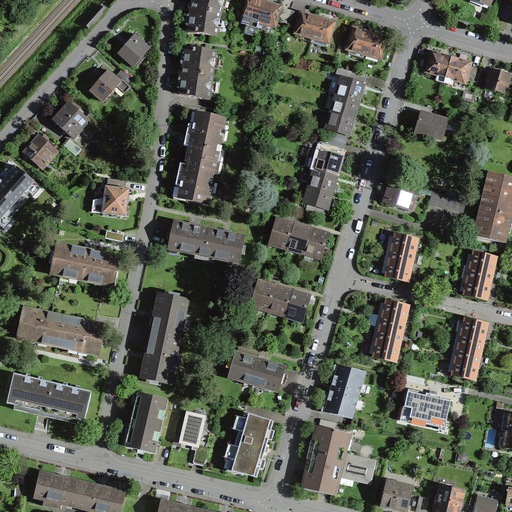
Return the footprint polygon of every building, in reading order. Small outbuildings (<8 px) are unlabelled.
[(190,15),(189,15),(187,16),(186,25),(187,26),(189,27),(188,33),(217,37),(220,14),(224,0),(193,0),(194,0),(191,8),(190,15)] [(259,22),(265,3),(255,0),(247,0),(243,17),(244,17),(242,23),(257,28),(259,22)] [(275,26),(277,21),(287,24),(291,11),(270,4),(265,3),(259,22),(275,26)] [(89,28),(93,24),(94,25),(97,22),(104,14),(103,13),(107,8),(105,6),(87,26),(89,28)] [(296,33),(312,37),(318,18),(307,15),(291,11),(287,24),(298,27),(296,33)] [(322,20),(318,18),(312,37),(328,42),(334,23),(322,20)] [(364,54),(370,34),(359,31),(354,29),(348,49),(364,54)] [(122,44),(125,47),(119,53),(130,63),(136,57),(140,60),(149,49),(144,44),(144,43),(139,40),(132,33),(123,44),(122,44)] [(381,59),(387,39),(376,36),(370,34),(364,54),(381,59)] [(179,89),(180,89),(179,94),(209,101),(216,52),(186,48),(185,54),(184,53),(182,55),(181,63),(182,65),(183,65),(182,76),(182,78),(180,78),(179,79),(177,87),(179,89)] [(446,77),(451,58),(437,54),(432,52),(427,72),(446,77)] [(465,83),(465,82),(476,86),(481,71),(470,68),(471,64),(457,60),(451,58),(446,77),(465,83)] [(339,95),(359,101),(360,97),(364,84),(363,84),(365,76),(338,69),(336,76),(342,78),(339,86),(342,87),(339,95)] [(122,71),(116,78),(106,70),(97,80),(99,82),(96,84),(91,91),(103,102),(122,81),(129,88),(135,82),(122,71)] [(481,71),(476,86),(505,95),(510,76),(496,71),(491,70),(490,74),(481,71)] [(334,103),(337,104),(334,112),(354,118),(356,113),(359,101),(339,95),(337,95),(334,103)] [(74,139),(82,130),(89,137),(102,123),(92,114),(87,120),(77,111),(78,111),(69,103),(58,115),(53,121),(74,139)] [(348,135),(349,136),(350,132),(354,118),(334,112),(332,112),(329,120),(332,121),(329,129),(327,128),(327,129),(332,131),(330,138),(345,143),(348,135)] [(225,119),(196,113),(194,126),(189,125),(184,146),(189,147),(188,154),(185,165),(180,164),(176,185),(181,186),(178,199),(207,205),(225,119)] [(442,140),(446,129),(460,131),(462,122),(439,116),(439,118),(421,113),(417,127),(415,132),(442,140)] [(265,132),(267,124),(260,122),(258,131),(265,132)] [(28,149),(24,153),(40,167),(47,159),(50,161),(58,152),(40,136),(28,149)] [(343,149),(345,143),(330,138),(328,145),(343,149)] [(69,139),(63,145),(75,156),(81,149),(69,139)] [(129,152),(130,144),(120,142),(119,150),(129,152)] [(342,158),(341,158),(343,149),(328,145),(322,143),(315,169),(337,176),(338,171),(342,158)] [(0,199),(2,198),(6,202),(25,181),(11,169),(0,180),(0,199)] [(312,177),(315,178),(312,187),(332,192),(333,188),(337,176),(315,169),(312,177)] [(475,236),(504,243),(509,220),(511,208),(511,178),(490,173),(487,185),(490,186),(481,224),(478,224),(475,236)] [(104,199),(103,206),(102,214),(126,217),(128,201),(130,189),(125,189),(126,181),(108,178),(107,186),(105,186),(104,199)] [(421,188),(392,180),(386,199),(385,203),(406,209),(411,194),(419,196),(421,188)] [(332,192),(312,187),(310,186),(307,194),(310,195),(307,203),(305,202),(305,203),(308,204),(306,211),(324,217),(326,209),(327,210),(328,206),(332,192)] [(467,200),(433,191),(429,205),(441,208),(463,213),(467,200)] [(103,206),(104,199),(93,201),(92,209),(103,206)] [(288,246),(294,224),(280,219),(277,218),(269,244),(270,244),(271,241),(288,246)] [(196,253),(204,255),(209,229),(195,226),(196,223),(192,222),(189,221),(189,225),(174,222),(168,249),(169,249),(169,248),(178,250),(178,251),(195,254),(196,253)] [(288,246),(305,251),(311,229),(298,225),(294,224),(288,246)] [(223,232),(209,229),(204,255),(212,257),(212,258),(230,262),(230,261),(238,262),(238,263),(239,264),(245,237),(230,234),(231,230),(227,230),(224,229),(223,232)] [(321,260),(329,234),(315,230),(311,229),(305,251),(322,256),(321,259),(321,260)] [(466,242),(468,234),(455,231),(453,239),(466,242)] [(396,234),(393,249),(415,254),(415,250),(418,239),(396,234)] [(91,251),(91,252),(88,251),(85,251),(85,250),(57,244),(50,274),(60,276),(51,314),(64,317),(96,323),(104,285),(114,287),(120,257),(91,251)] [(415,254),(393,249),(389,263),(411,268),(412,264),(415,254)] [(471,267),(493,272),(494,269),(496,257),(474,252),(471,267)] [(409,278),(411,268),(389,263),(386,277),(408,282),(409,278)] [(468,281),(490,286),(491,282),(493,272),(471,267),(468,281)] [(252,303),(269,308),(276,286),(261,282),(258,281),(251,306),(251,307),(252,303)] [(490,286),(468,281),(465,295),(487,300),(487,297),(490,286)] [(276,286),(269,308),(286,313),(293,291),(279,287),(276,286)] [(303,322),(310,296),(296,292),(293,291),(286,313),(303,318),(302,322),(303,322)] [(154,327),(152,326),(150,336),(180,342),(189,300),(159,293),(156,304),(158,304),(157,312),(155,311),(155,312),(151,311),(151,314),(150,318),(153,318),(153,319),(155,319),(154,327)] [(409,306),(387,301),(383,315),(405,320),(406,317),(409,306)] [(23,308),(17,338),(33,341),(58,347),(64,317),(51,314),(23,308)] [(403,330),(405,320),(383,315),(380,329),(402,334),(403,330)] [(96,323),(64,317),(58,347),(85,352),(99,355),(106,325),(96,323)] [(488,323),(466,319),(462,333),(484,338),(485,334),(488,323)] [(400,345),(402,334),(380,329),(377,343),(399,348),(400,345)] [(459,347),(481,352),(482,349),(484,338),(462,333),(459,347)] [(180,342),(150,336),(148,345),(150,345),(148,353),(146,353),(143,352),(142,356),(141,359),(145,360),(146,360),(145,368),(143,368),(141,378),(171,384),(180,342)] [(374,358),(396,363),(396,359),(399,348),(377,343),(374,358)] [(481,352),(459,347),(456,361),(478,366),(479,362),(481,352)] [(245,381),(262,386),(262,387),(278,391),(281,383),(286,367),(264,361),(264,360),(258,358),(257,359),(236,353),(229,377),(245,382),(245,381)] [(475,377),(478,366),(456,361),(453,376),(475,381),(475,377)] [(321,411),(352,419),(366,372),(335,365),(333,370),(335,370),(334,376),(332,375),(330,382),(332,382),(330,388),(329,393),(327,392),(325,399),(327,400),(325,407),(322,407),(321,411)] [(14,373),(7,403),(42,411),(84,421),(91,392),(14,373)] [(426,393),(408,389),(405,406),(403,406),(400,420),(407,422),(408,420),(439,427),(439,429),(445,430),(447,422),(446,421),(451,399),(441,396),(441,395),(426,392),(426,393)] [(138,393),(126,446),(138,449),(155,453),(167,400),(138,393)] [(187,413),(181,442),(192,445),(197,446),(193,462),(203,464),(211,432),(203,425),(205,417),(187,413)] [(266,460),(262,459),(265,451),(268,439),(272,440),(274,431),(271,430),(274,421),(245,413),(228,470),(257,477),(260,468),(263,469),(266,460)] [(507,431),(511,431),(511,414),(504,413),(503,422),(502,430),(507,431)] [(370,482),(375,461),(343,454),(348,433),(334,430),(336,423),(321,419),(319,427),(311,459),(304,488),(333,495),(338,475),(370,482)] [(511,431),(507,431),(506,438),(503,438),(501,437),(499,446),(505,446),(504,448),(511,448),(511,431)] [(34,497),(77,507),(83,482),(60,477),(40,472),(34,497)] [(407,511),(413,487),(403,485),(402,488),(388,485),(389,482),(387,481),(381,505),(389,507),(407,511)] [(102,487),(83,482),(77,507),(97,511),(120,511),(126,492),(102,487)] [(459,511),(464,491),(453,488),(453,487),(442,485),(441,485),(434,511),(459,511)] [(25,487),(18,486),(17,499),(24,499),(25,487)] [(420,495),(416,511),(418,511),(425,511),(429,498),(420,495)] [(495,511),(497,502),(478,498),(474,511),(495,511)] [(158,511),(203,511),(204,511),(181,505),(161,501),(158,511)]
